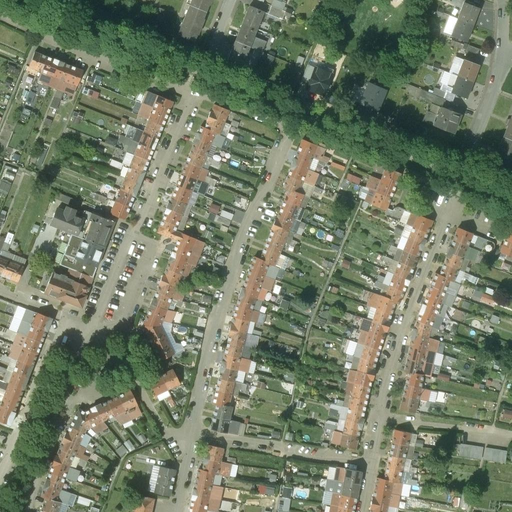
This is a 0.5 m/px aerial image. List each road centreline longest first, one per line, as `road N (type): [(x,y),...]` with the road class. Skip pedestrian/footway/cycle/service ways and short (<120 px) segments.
road 1 (residential): [(191,433),(221,302),(286,126)]
road 2 (residential): [(98,312),(194,93)]
road 3 (residential): [(381,417),(455,194)]
road 4 (residential): [(191,433),(372,460)]
road 5 (residential): [(68,318),(0,483)]
road 6 (residential): [(381,417),(511,434)]
